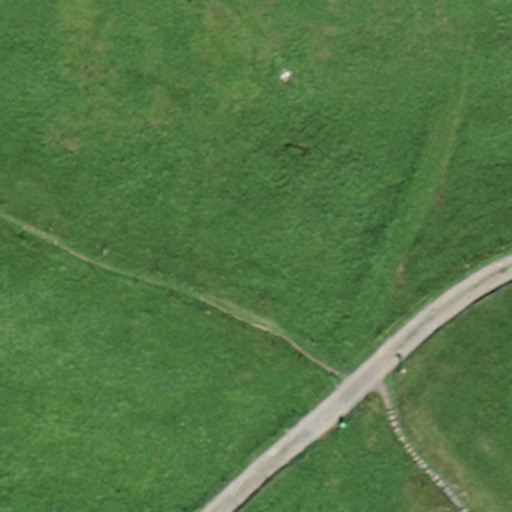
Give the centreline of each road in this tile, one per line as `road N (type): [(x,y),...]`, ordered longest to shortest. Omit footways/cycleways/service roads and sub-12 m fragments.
road 1 (track): [(460,0),(461,93),(433,184),(376,298),(368,372)]
road 2 (track): [(217,511),(368,372)]
road 3 (track): [(368,372),(481,280),(511,265)]
